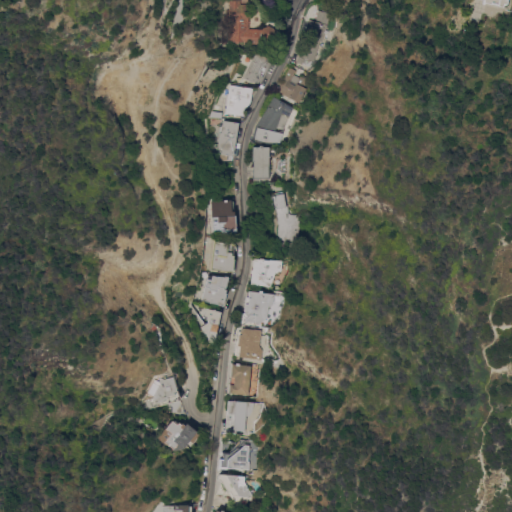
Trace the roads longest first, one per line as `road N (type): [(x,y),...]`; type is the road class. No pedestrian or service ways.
road 1 (residential): [(202,511),(248,256),(250,136),(294,45),(306,0)]
road 2 (track): [(194,374),(164,300),(178,259),(176,225),(138,162),(134,124),(157,0)]
